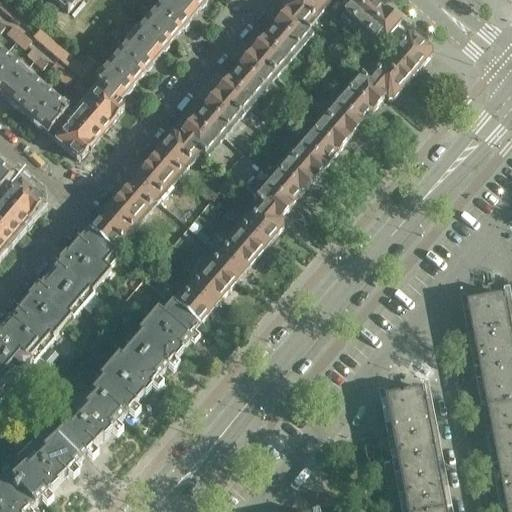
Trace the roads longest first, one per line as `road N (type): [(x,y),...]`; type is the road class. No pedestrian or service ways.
road 1 (unclassified): [(163,511),(511,101)]
road 2 (residential): [(79,211),(256,0)]
road 3 (residential): [(257,511),(419,323)]
road 4 (residential): [(419,323),(444,362),(473,511)]
road 5 (residential): [(419,323),(511,216)]
